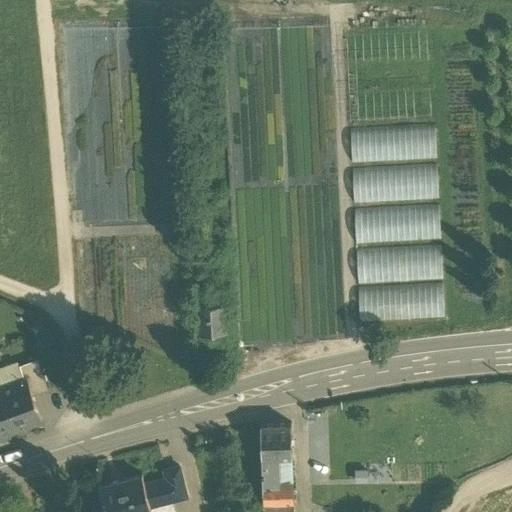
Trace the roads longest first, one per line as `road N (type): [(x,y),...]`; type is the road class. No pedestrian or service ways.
road 1 (secondary): [(511,351),(400,366),(0,470)]
road 2 (track): [(73,323),(44,0)]
